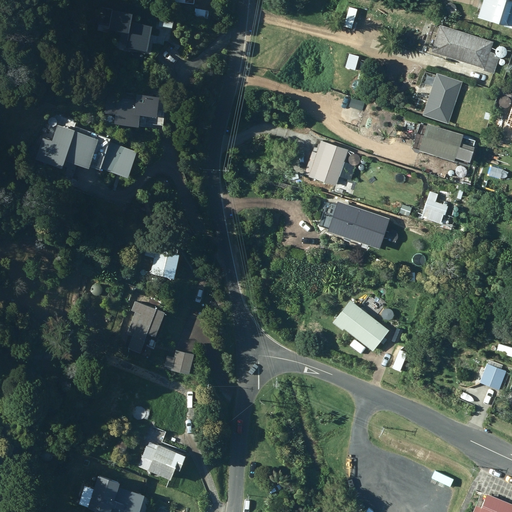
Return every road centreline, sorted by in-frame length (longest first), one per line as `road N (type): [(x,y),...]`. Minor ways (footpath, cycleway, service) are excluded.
road 1 (unclassified): [(249,353),(213,185),(244,0)]
road 2 (residential): [(511,460),(343,378),(249,353)]
road 3 (residential): [(249,353),(231,511)]
